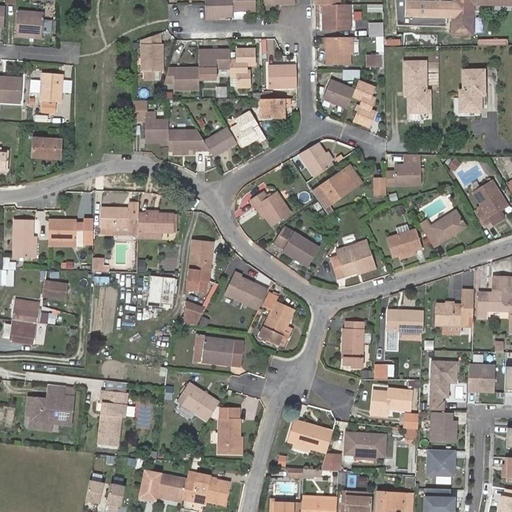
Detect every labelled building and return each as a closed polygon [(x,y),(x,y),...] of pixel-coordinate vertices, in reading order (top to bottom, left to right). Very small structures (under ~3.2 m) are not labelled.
[(200,0),(200,3),(200,18),(214,17),(214,14),(224,14),(222,0),(200,0)] [(229,0),(230,9),(254,10),(253,0),(229,0)] [(472,34),(472,1),(511,3),(511,0),(454,0),(453,34),(472,34)] [(354,30),(353,1),(340,1),(324,2),(324,30),(354,30)] [(17,33),(44,35),(44,30),(53,30),(54,19),(45,18),(46,12),(18,10),(17,33)] [(382,33),(382,22),(367,21),(367,33),(382,33)] [(480,30),(480,43),(505,43),(506,31),(480,30)] [(155,43),(154,31),(138,38),(138,71),(138,78),(158,78),(158,43),(155,43)] [(355,52),(354,33),(323,34),(324,45),(326,45),(326,62),(351,61),(351,52),(355,52)] [(227,67),(227,85),(248,86),(247,70),(253,70),(252,45),(233,45),(234,58),(227,58),(227,67)] [(195,66),(195,77),(215,77),(215,67),(227,67),(227,58),(227,46),(195,46),(195,66)] [(382,59),(382,48),(363,49),(363,59),(382,59)] [(268,85),(297,85),(297,62),(268,61),(268,85)] [(425,90),(425,61),(404,61),(404,91),(408,91),(408,112),(429,112),(429,90),(425,90)] [(165,65),(160,83),(170,83),(170,90),(196,89),(195,77),(195,66),(165,65)] [(359,75),(362,65),(344,65),(344,74),(359,75)] [(484,90),(484,69),(462,70),(463,90),(460,90),(461,111),(482,111),(481,90),(484,90)] [(60,106),(62,75),(41,73),(40,105),(39,112),(60,112),(60,106)] [(0,76),(0,103),(22,104),(24,78),(0,76)] [(354,86),(352,93),(353,93),(362,98),(356,118),(372,125),(378,108),(373,105),(378,94),(373,92),(376,84),(358,76),(354,86)] [(324,96),(347,106),(352,93),(354,86),(332,77),(324,96)] [(290,105),(290,95),(261,96),(261,118),(286,118),(286,105),(290,105)] [(144,100),(131,100),(132,119),(144,119),(144,100)] [(259,140),(265,137),(257,123),(248,109),(234,117),(239,125),(233,129),(241,144),(256,135),(259,140)] [(168,130),(168,117),(159,117),(159,110),(147,110),(147,141),(169,140),(168,130)] [(223,120),(200,133),(210,150),(233,136),(223,120)] [(169,140),(169,150),(173,150),(173,155),(197,155),(197,150),(210,150),(200,133),(198,129),(168,130),(169,140)] [(65,137),(35,136),(34,156),(64,157),(65,137)] [(312,175),(329,164),(328,162),(332,159),(326,148),(321,152),(313,139),(296,149),(296,150),(312,175)] [(0,148),(0,171),(11,171),(12,149),(0,148)] [(391,167),(384,167),(385,182),(424,181),(424,161),(418,161),(418,152),(391,151),(391,167)] [(342,164),(308,187),(315,197),(319,204),(320,205),(353,184),(342,164)] [(509,204),(492,176),(471,187),(482,203),(474,208),(483,223),(490,218),(492,222),(503,216),(499,210),(509,204)] [(261,218),(265,216),(271,224),(288,212),(275,191),(266,198),(261,189),(247,199),(261,218)] [(395,198),(389,199),(391,207),(397,205),(395,198)] [(99,232),(135,234),(136,209),(136,202),(128,201),(128,207),(100,205),(99,232)] [(164,239),(165,230),(172,230),(172,210),(159,210),(160,207),(146,207),(146,209),(136,209),(135,234),(135,237),(164,239)] [(426,220),(417,225),(431,246),(438,241),(465,225),(453,208),(428,223),(426,220)] [(31,230),(31,217),(11,217),(9,256),(29,256),(29,252),(33,252),(34,230),(31,230)] [(44,217),(44,236),(72,238),(71,243),(80,244),(82,222),(73,221),(74,219),(44,217)] [(414,254),(412,247),(419,245),(413,227),(402,230),(400,222),(390,225),(392,233),(382,236),(388,255),(394,253),(397,260),(414,254)] [(284,241),(278,250),(304,266),(316,247),(282,225),(275,235),(284,241)] [(331,247),(333,252),(328,253),(335,275),(353,270),(355,275),(373,269),(371,264),(363,237),(331,247)] [(208,271),(210,240),(188,239),(187,270),(186,279),(191,280),(190,291),(206,293),(207,281),(208,271)] [(101,257),(89,257),(89,271),(93,271),(100,271),(105,271),(105,267),(100,267),(101,257)] [(0,268),(11,269),(11,260),(0,259),(0,268)] [(256,307),(266,286),(239,274),(241,270),(232,267),(222,291),(256,307)] [(511,296),(507,296),(508,273),(494,272),(493,288),(478,287),(478,305),(478,314),(488,315),(489,305),(507,306),(506,316),(511,316),(511,296)] [(42,295),(65,298),(65,297),(66,283),(45,280),(42,295)] [(269,307),(261,324),(257,333),(276,342),(280,333),(292,305),(275,297),(273,297),(275,292),(268,289),(262,304),(269,307)] [(472,324),(473,290),(463,290),(462,302),(456,302),(456,298),(447,297),(447,301),(436,300),(435,322),(439,323),(439,331),(450,332),(451,323),(461,324),(472,324)] [(32,342),(38,302),(16,300),(13,318),(4,316),(2,331),(11,332),(10,340),(31,342),(32,342)] [(183,324),(195,326),(199,319),(199,317),(201,313),(204,308),(186,300),(183,324)] [(424,336),(425,309),(388,306),(386,329),(398,329),(397,335),(424,336)] [(40,310),(40,321),(52,321),(52,310),(40,310)] [(199,317),(199,319),(205,322),(207,316),(201,313),(199,317)] [(343,329),(341,365),(350,366),(350,368),(362,368),(364,342),(368,342),(369,331),(364,331),(364,321),(347,320),(346,329),(343,329)] [(199,360),(228,364),(239,366),(243,341),(202,335),(203,333),(190,331),(187,360),(199,360)] [(495,341),(495,353),(503,353),(504,342),(495,341)] [(456,362),(432,362),(430,410),(443,410),(444,402),(439,402),(439,397),(448,397),(448,383),(456,383),(456,362)] [(373,379),(394,378),(394,365),(373,365),(373,379)] [(494,365),(468,365),(468,391),(494,391),(494,365)] [(176,398),(206,417),(218,398),(188,378),(176,398)] [(117,381),(117,389),(127,390),(128,382),(117,381)] [(45,399),(30,397),(23,397),(21,414),(28,415),(26,426),(48,429),(49,421),(68,424),(72,386),(47,384),(45,399)] [(388,406),(412,410),(414,391),(389,387),(389,393),(375,390),(371,415),(387,417),(388,406)] [(104,404),(99,443),(116,445),(119,417),(123,417),(126,394),(102,392),(101,404),(104,404)] [(239,437),(237,437),(238,417),(238,406),(217,406),(216,417),(215,452),(239,453),(239,437)] [(418,414),(404,412),(402,426),(409,427),(417,428),(418,414)] [(452,413),(431,412),(430,442),(456,443),(456,421),(452,421),(452,413)] [(311,444),(328,449),(333,430),(293,417),(288,437),(296,439),(294,446),(310,450),(311,444)] [(398,426),(397,437),(407,438),(409,427),(398,426)] [(376,460),(376,455),(385,456),(385,433),(346,431),(345,453),(354,454),(353,459),(376,460)] [(408,448),(396,448),(396,469),(407,469),(408,448)] [(453,450),(428,449),(427,475),(456,476),(456,459),(453,459),(453,450)] [(342,469),(343,452),(326,451),(325,468),(342,469)] [(511,457),(506,457),(505,465),(503,464),(503,478),(511,478),(511,457)] [(182,498),(186,479),(145,471),(140,497),(148,499),(155,501),(156,496),(181,502),(182,498)] [(345,473),(338,472),(337,484),(344,485),(345,473)] [(195,481),(186,479),(182,498),(203,503),(204,501),(224,505),(229,483),(209,479),(209,477),(197,474),(195,481)] [(103,485),(88,482),(84,503),(99,505),(103,485)] [(124,487),(110,484),(106,505),(120,507),(124,487)] [(451,489),(425,488),(424,511),(453,511),(454,498),(450,498),(451,489)] [(511,511),(511,489),(507,489),(505,496),(502,496),(499,511),(511,511)] [(367,511),(369,493),(340,491),(338,511),(367,511)] [(412,511),(413,493),(376,491),(374,511),(385,511),(412,511)] [(333,511),(334,496),(299,494),(299,503),(298,511),(333,511)] [(267,511),(298,511),(299,503),(292,502),(292,499),(268,497),(267,511)]
